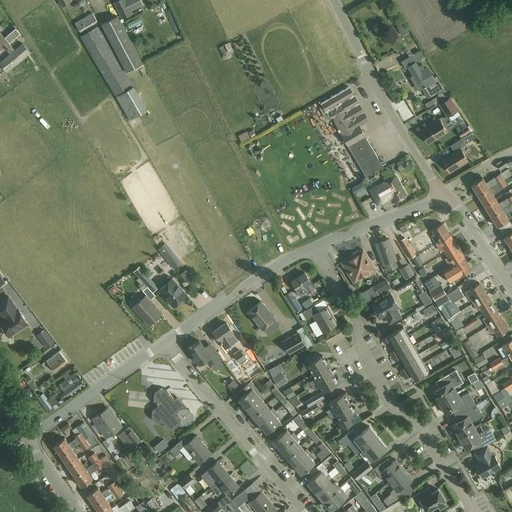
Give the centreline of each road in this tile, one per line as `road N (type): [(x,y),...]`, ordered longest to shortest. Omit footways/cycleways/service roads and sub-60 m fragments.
road 1 (residential): [(472,511),(412,416),(393,408),(314,247)]
road 2 (residential): [(307,511),(165,342)]
road 3 (residential): [(165,342),(314,247)]
road 4 (residential): [(26,437),(165,342)]
road 5 (residential): [(444,197),(371,76)]
road 6 (residential): [(314,247),(444,197)]
road 7 (residential): [(511,297),(444,197)]
